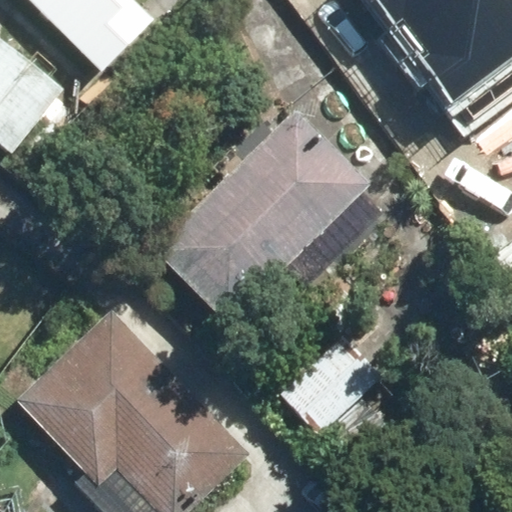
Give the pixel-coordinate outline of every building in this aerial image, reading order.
[(30,0),(110,73),(167,11),(164,8),(171,0),(30,0)] [(511,0),(391,0),(372,21),(458,102),(511,45),(511,0)] [(75,83),(8,34),(0,45),(0,144),(20,159),(75,83)] [(224,324),(370,184),(290,101),(144,241),(224,324)] [(112,302),(18,384),(130,511),(183,511),(248,457),(112,302)] [(327,354),(308,334),(284,358),(304,377),(283,398),(328,444),(391,382),(346,336),(327,354)]
